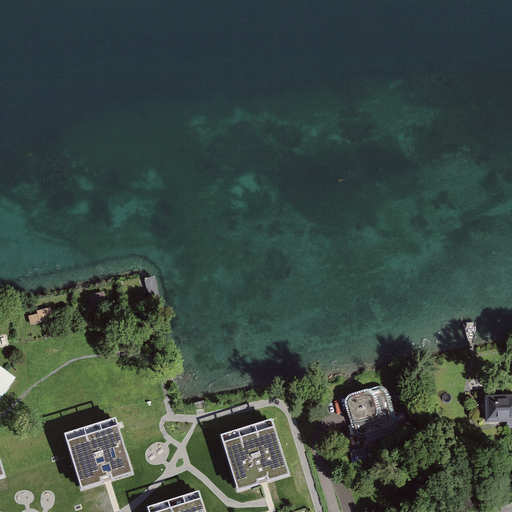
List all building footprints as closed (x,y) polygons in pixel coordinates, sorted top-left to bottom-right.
[(106,291),(93,291),(93,303),(106,303),(106,291)] [(33,324),(55,318),(52,308),(30,314),(33,324)] [(0,401),(16,379),(0,367),(0,401)] [(388,395),(377,390),(351,398),(347,404),(355,431),(362,434),(392,426),(395,420),(388,395)] [(511,412),(510,393),(483,394),(485,425),(510,424),(511,425),(511,412)] [(134,477),(116,422),(65,439),(82,494),(103,487),(101,484),(107,482),(111,480),(113,484),(134,477)] [(289,479),(272,424),(221,440),(238,495),(259,488),(258,485),(267,482),(268,485),(289,479)] [(203,511),(199,496),(148,511),(203,511)]
